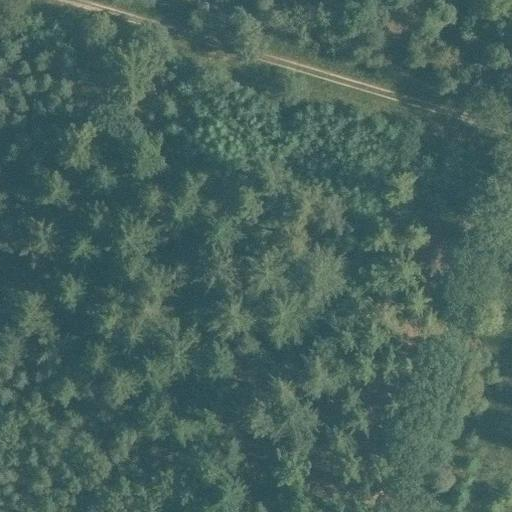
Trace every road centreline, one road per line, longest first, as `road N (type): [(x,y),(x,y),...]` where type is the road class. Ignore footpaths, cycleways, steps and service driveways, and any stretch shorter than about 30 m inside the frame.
road 1 (track): [(64,0),(511,131)]
road 2 (track): [(511,189),(447,353),(411,511)]
